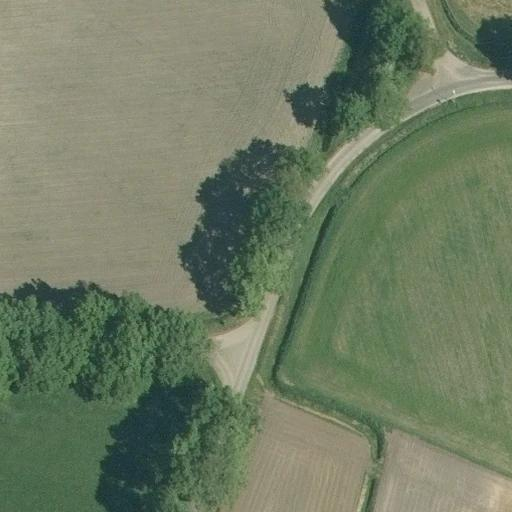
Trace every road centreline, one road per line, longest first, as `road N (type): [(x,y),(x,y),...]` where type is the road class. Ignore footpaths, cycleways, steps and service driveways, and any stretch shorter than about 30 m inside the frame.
road 1 (unclassified): [(249,352),(298,219),(332,166),(393,116),(449,89)]
road 2 (unclassified): [(0,352),(179,343),(249,352)]
road 3 (unclassified): [(191,511),(249,352)]
